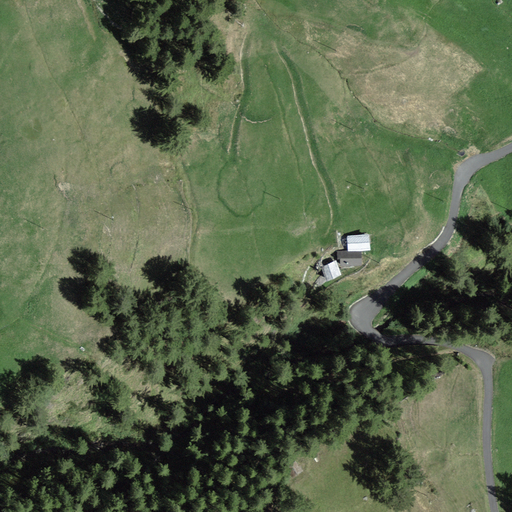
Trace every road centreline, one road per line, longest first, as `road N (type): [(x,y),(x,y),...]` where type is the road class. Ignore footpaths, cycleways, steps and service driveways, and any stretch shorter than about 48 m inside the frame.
road 1 (unclassified): [(511,144),(467,167),(439,245),(364,312),(364,326),(380,340)]
road 2 (track): [(463,347),(483,367),(493,511)]
